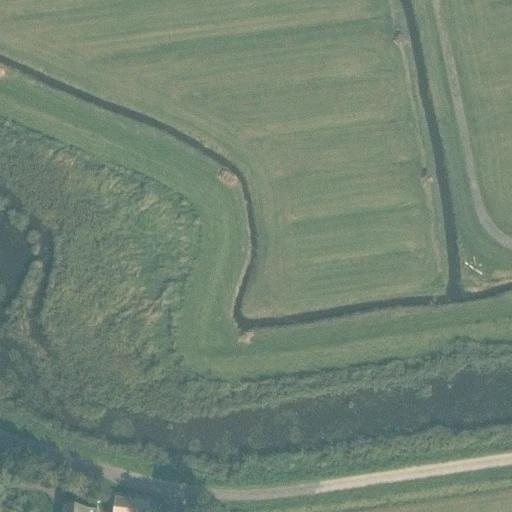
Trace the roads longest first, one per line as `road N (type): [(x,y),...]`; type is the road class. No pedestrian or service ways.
road 1 (track): [(511,462),(240,497)]
road 2 (track): [(511,249),(475,213),(437,0)]
road 3 (unclassified): [(240,497),(177,495),(118,481),(0,437)]
